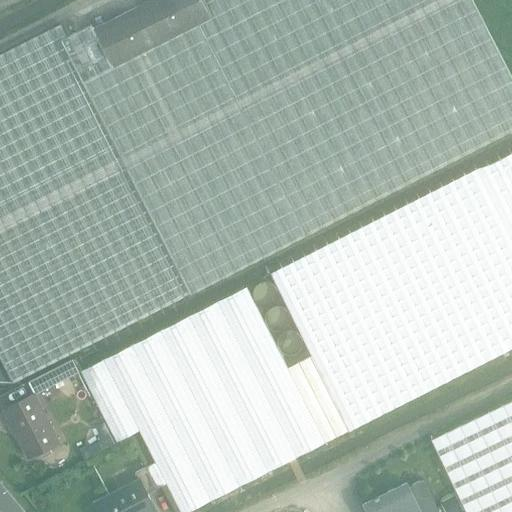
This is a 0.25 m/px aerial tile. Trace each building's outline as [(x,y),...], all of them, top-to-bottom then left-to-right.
[(60,24),(0,54),(0,359),(12,384),(75,352),(511,130),(511,79),(471,0),(199,0),(209,20),(111,68),(92,28),(90,25),(66,37),(61,25),(60,24)] [(148,0),(92,28),(111,68),(209,20),(199,0),(148,0)] [(310,356),(349,432),(349,433),(511,350),(511,154),(483,170),(478,170),(270,276),(310,356)] [(146,469),(157,489),(165,485),(177,511),(191,511),(324,444),(324,443),(286,368),(246,289),(79,372),(115,444),(138,431),(154,464),(146,469)] [(310,356),(286,368),(324,443),(349,432),(310,356)] [(73,359),(27,382),(33,395),(80,372),(73,359)] [(28,460),(59,444),(33,395),(3,411),(28,460)] [(511,511),(511,398),(430,438),(465,511),(511,511)] [(157,489),(146,469),(134,475),(137,482),(93,504),(97,511),(151,511),(154,511),(145,495),(157,489)] [(406,484),(362,506),(365,511),(437,511),(422,480),(408,487),(406,484)] [(455,497),(440,505),(444,511),(462,511),(463,511),(455,497)]
